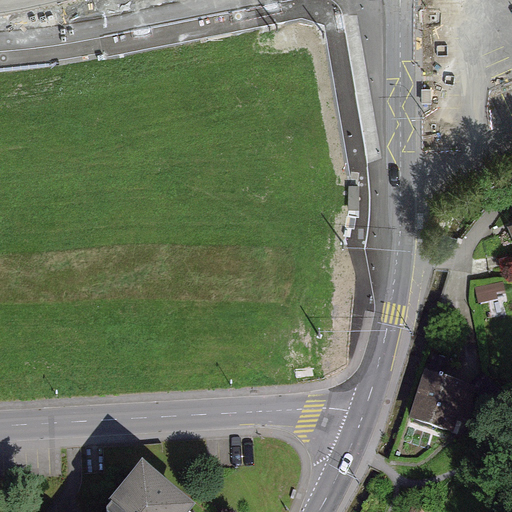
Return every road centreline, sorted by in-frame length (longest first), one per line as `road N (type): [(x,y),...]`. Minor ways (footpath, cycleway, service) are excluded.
road 1 (tertiary): [(366,414),(399,252),(392,0)]
road 2 (residential): [(0,426),(310,408),(366,414)]
road 3 (track): [(349,451),(403,485),(443,478),(511,448)]
